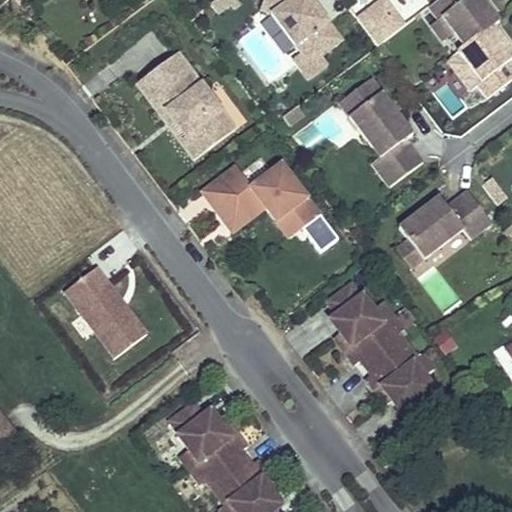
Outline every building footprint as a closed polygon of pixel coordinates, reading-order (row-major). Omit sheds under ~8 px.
[(343,42),(311,0),(264,0),(260,11),(272,15),(302,55),(303,57),(320,60),(322,57),(343,42)] [(376,49),(406,28),(387,0),(382,0),(355,18),(376,49)] [(439,0),(429,8),(439,20),(443,17),(465,47),(458,53),(481,83),(477,86),(486,98),(511,78),(511,66),(508,62),(511,59),(511,53),(493,28),(500,22),(483,0),(439,0)] [(195,159),(236,128),(179,51),(137,82),(162,115),(167,110),(177,123),(183,118),(193,130),(186,136),(180,140),(195,159)] [(328,65),(322,57),(320,60),(303,57),(302,55),(293,61),(308,80),(328,65)] [(382,93),(372,81),(340,105),(349,117),(382,93)] [(413,135),(382,93),(349,117),(380,159),(372,165),(390,188),(423,163),(406,140),(413,135)] [(186,136),(193,130),(183,118),(177,123),(186,136)] [(304,230),(321,217),(283,166),(253,188),(238,167),(204,193),(215,208),(226,201),(238,217),(260,200),(267,209),(277,223),(291,213),(304,230)] [(492,180),(483,187),(489,195),(498,187),(492,180)] [(471,240),(492,224),(468,192),(447,208),(440,197),(399,228),(409,240),(424,260),(463,230),(471,240)] [(234,233),(267,209),(260,200),(238,217),(226,201),(215,208),(234,233)] [(291,213),(277,223),(290,240),(304,230),(291,213)] [(424,260),(409,240),(396,250),(411,270),(424,260)] [(97,265),(65,290),(115,355),(147,331),(97,265)] [(416,279),(444,315),(461,302),(432,266),(416,279)] [(346,348),(356,361),(365,354),(371,361),(403,337),(388,318),(385,320),(374,306),(364,293),(362,294),(353,282),(329,300),(338,312),(336,314),(346,327),(341,331),(351,344),(346,348)] [(385,320),(388,318),(394,314),(383,299),(374,306),(385,320)] [(336,335),(346,348),(351,344),(341,331),(336,335)] [(376,368),(367,375),(376,388),(382,384),(392,397),(397,394),(407,407),(409,405),(418,418),(442,400),(433,387),(434,386),(424,372),(414,358),(417,356),(403,337),(371,361),(376,368)] [(511,366),(511,343),(501,349),(511,366)] [(422,352),(417,356),(414,358),(424,372),(433,366),(422,352)] [(382,384),(376,388),(387,401),(392,397),(382,384)] [(238,452),(247,444),(237,432),(232,436),(222,422),(217,426),(207,413),(205,415),(195,402),(171,421),(181,433),(179,434),(189,447),(200,462),(197,464),(211,483),(243,459),(238,452)] [(0,443),(13,433),(0,416),(0,443)] [(232,436),(237,432),(227,418),(222,422),(232,436)] [(192,468),(197,464),(200,462),(189,447),(181,454),(192,468)] [(268,471),(258,459),(249,466),(243,459),(211,483),(226,502),(229,499),(239,511),(279,511),(276,507),(278,506),(268,493),(273,489),(263,475),(268,471)] [(278,485),(268,471),(263,475),(273,489),(278,485)] [(239,511),(229,499),(226,502),(221,506),(225,511),(239,511)]
